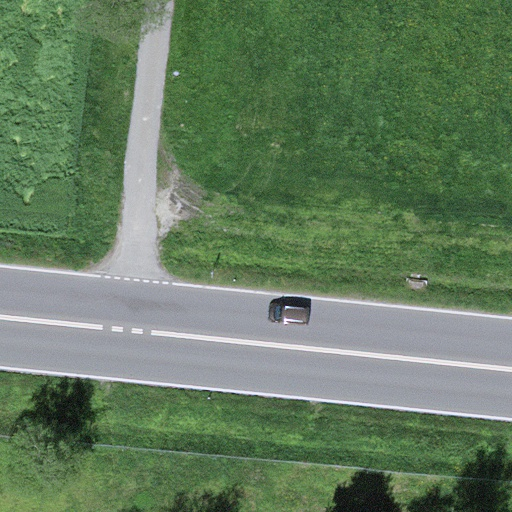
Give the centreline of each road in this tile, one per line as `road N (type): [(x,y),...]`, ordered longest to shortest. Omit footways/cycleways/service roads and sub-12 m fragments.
road 1 (primary): [(511,378),(0,326)]
road 2 (track): [(162,0),(120,339)]
